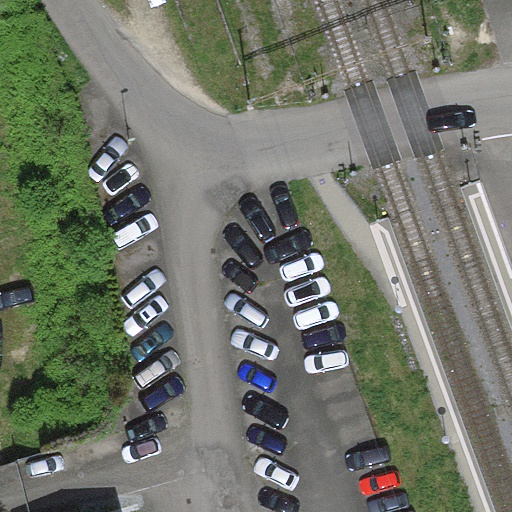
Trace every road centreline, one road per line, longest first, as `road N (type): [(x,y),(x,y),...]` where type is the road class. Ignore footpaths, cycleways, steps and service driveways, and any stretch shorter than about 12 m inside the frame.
road 1 (residential): [(203,143),(192,201),(231,511)]
road 2 (tertiary): [(511,99),(300,152),(203,143)]
road 3 (tertiary): [(203,143),(105,43),(77,0)]
